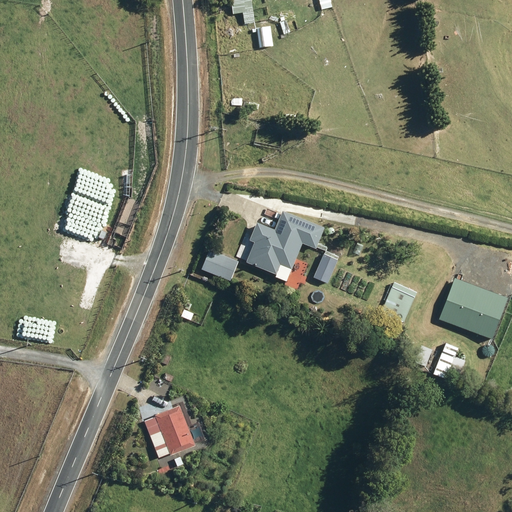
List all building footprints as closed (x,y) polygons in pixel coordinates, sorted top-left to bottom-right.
[(229,0),(234,28),(253,25),(249,0),(229,0)] [(320,0),(318,1),(320,10),(330,7),(328,0),(320,0)] [(278,22),(282,35),(288,32),(285,20),(278,22)] [(249,260),(279,272),(283,262),(294,267),(305,240),(319,246),(327,225),(285,208),(277,228),(259,220),(252,238),(257,240),(249,260)] [(240,259),(210,248),(203,267),(232,279),(240,259)] [(316,274),(330,280),(339,258),(326,252),(316,274)] [(391,313),(406,320),(417,295),(403,288),(391,313)] [(181,314),(192,319),(195,312),(190,310),(192,303),(187,301),(181,314)] [(435,372),(447,377),(460,347),(447,341),(435,372)] [(146,418),(160,456),(172,451),(173,453),(199,443),(183,402),(157,412),(158,413),(146,418)] [(347,422),(355,424),(358,418),(349,415),(347,422)] [(367,429),(369,425),(366,424),(367,422),(359,419),(356,425),(364,429),(365,428),(367,429)] [(371,456),(373,450),(366,447),(364,453),(371,456)] [(176,457),(179,464),(185,462),(182,455),(176,457)]
